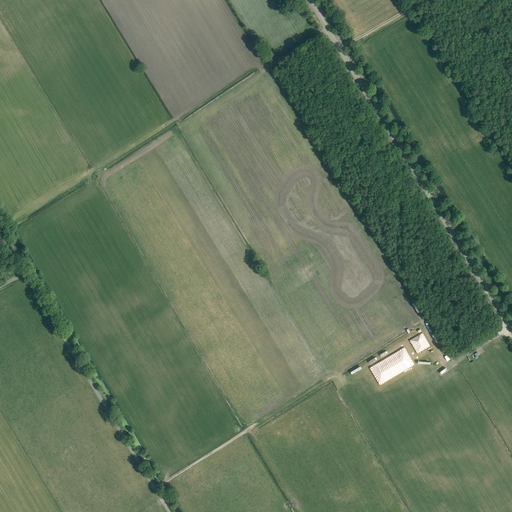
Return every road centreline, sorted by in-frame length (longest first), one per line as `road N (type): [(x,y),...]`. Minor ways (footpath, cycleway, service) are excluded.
road 1 (tertiary): [(511,332),(310,0)]
road 2 (track): [(0,230),(249,67),(270,64),(328,30)]
road 3 (track): [(167,511),(0,235)]
road 4 (track): [(154,490),(326,383)]
